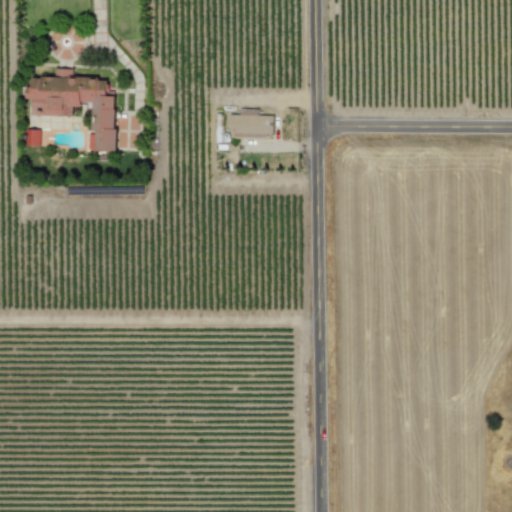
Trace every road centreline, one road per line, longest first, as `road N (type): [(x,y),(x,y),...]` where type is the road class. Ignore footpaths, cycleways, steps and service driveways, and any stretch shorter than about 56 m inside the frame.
road 1 (residential): [(322,511),(316,0)]
road 2 (residential): [(318,128),(511,129)]
